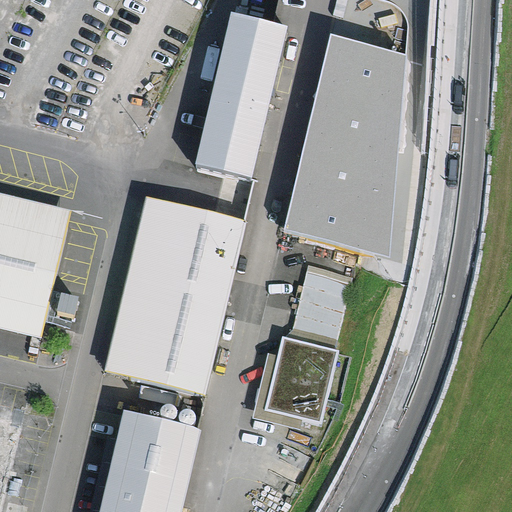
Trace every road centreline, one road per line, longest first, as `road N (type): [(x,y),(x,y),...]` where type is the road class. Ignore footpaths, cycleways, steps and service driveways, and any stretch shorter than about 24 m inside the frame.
road 1 (primary): [(464,0),(450,209),(428,317),(386,443),(352,511)]
road 2 (residential): [(55,511),(121,212)]
